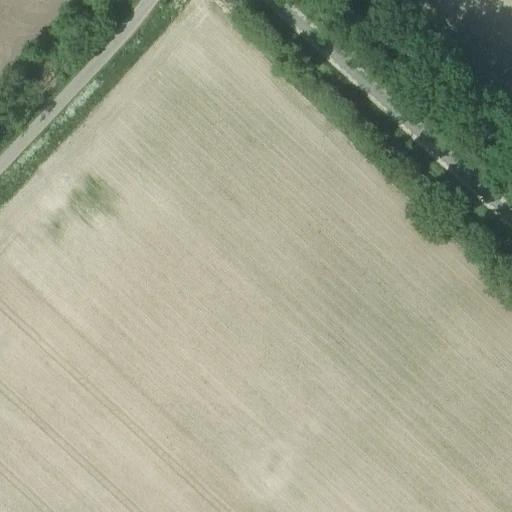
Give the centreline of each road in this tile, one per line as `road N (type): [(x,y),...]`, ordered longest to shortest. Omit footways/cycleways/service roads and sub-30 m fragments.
road 1 (residential): [(272,0),(511,219)]
road 2 (unclassified): [(150,0),(0,169)]
